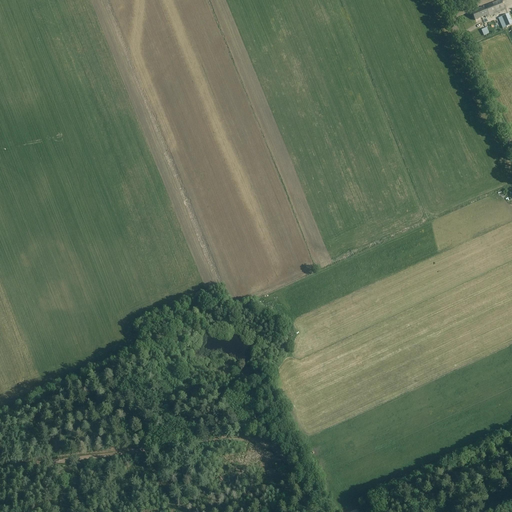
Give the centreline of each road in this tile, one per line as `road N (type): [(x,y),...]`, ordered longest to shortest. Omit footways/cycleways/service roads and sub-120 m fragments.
road 1 (track): [(0,468),(252,441),(281,454),(310,511)]
road 2 (track): [(239,440),(218,387),(172,385),(139,322)]
road 3 (tertiary): [(511,148),(441,0)]
